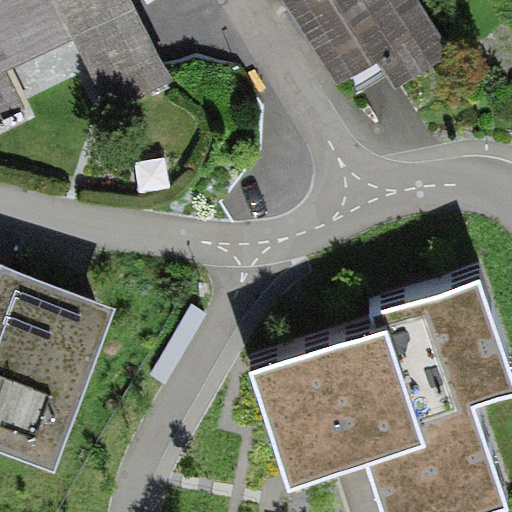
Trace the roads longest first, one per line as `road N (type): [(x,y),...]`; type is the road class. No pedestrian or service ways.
road 1 (residential): [(352,201),(245,0)]
road 2 (residential): [(511,197),(439,166),(352,201)]
